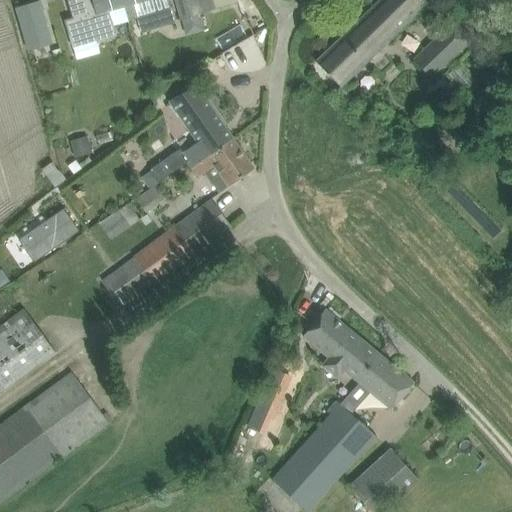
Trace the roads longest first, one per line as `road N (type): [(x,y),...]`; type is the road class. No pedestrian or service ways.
road 1 (unclassified): [(287,21),(270,148),(274,194),(323,275),(363,312)]
road 2 (track): [(363,312),(511,464)]
